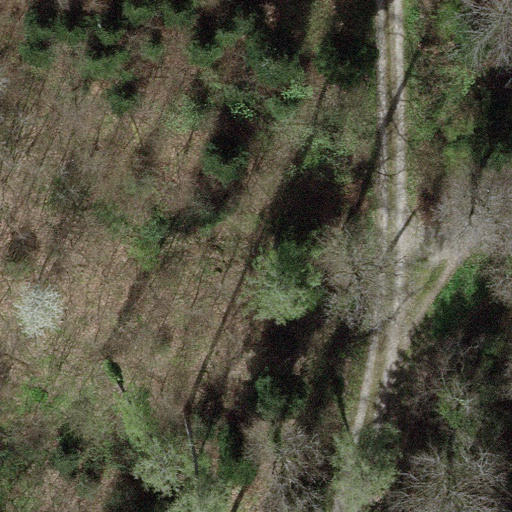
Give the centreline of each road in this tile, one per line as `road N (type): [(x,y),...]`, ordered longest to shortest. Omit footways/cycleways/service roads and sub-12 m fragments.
road 1 (track): [(511,188),(401,330),(353,511)]
road 2 (track): [(400,0),(401,330)]
